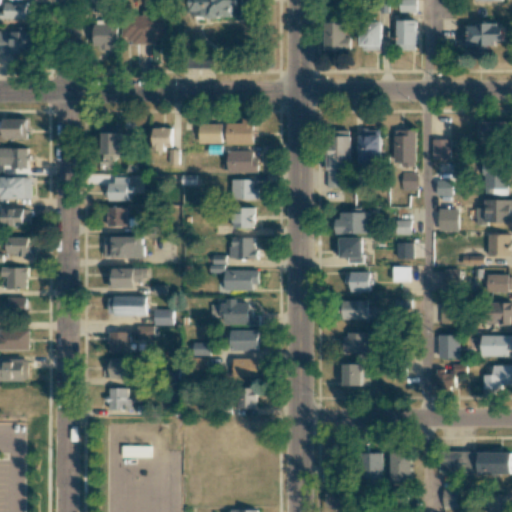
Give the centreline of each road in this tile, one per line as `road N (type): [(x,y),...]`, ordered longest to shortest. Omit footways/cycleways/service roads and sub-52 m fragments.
road 1 (residential): [(511,90),(0,92)]
road 2 (tertiary): [(297,0),(297,511)]
road 3 (residential): [(66,0),(66,511)]
road 4 (residential): [(511,417),(298,417)]
